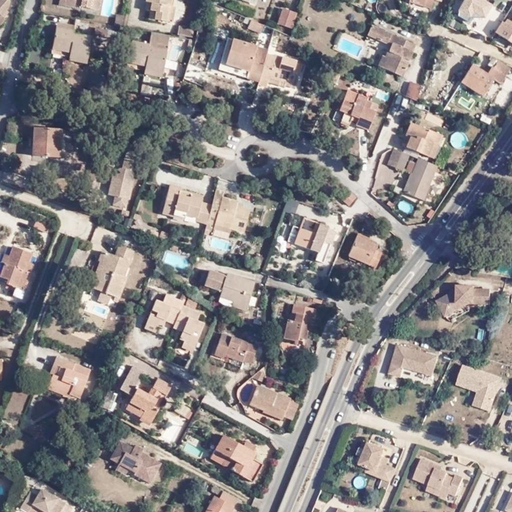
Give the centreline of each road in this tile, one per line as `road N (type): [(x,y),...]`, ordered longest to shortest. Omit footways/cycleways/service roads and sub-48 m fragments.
road 1 (secondary): [(511,128),(378,305),(330,405)]
road 2 (secondary): [(343,410),(387,319),(511,147)]
road 3 (residential): [(343,410),(511,465)]
road 4 (residential): [(0,126),(34,0)]
